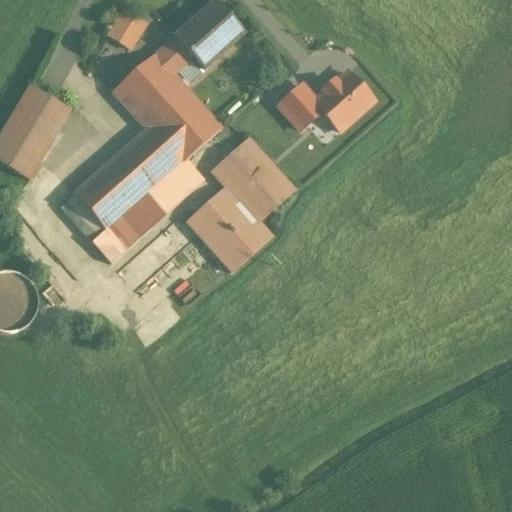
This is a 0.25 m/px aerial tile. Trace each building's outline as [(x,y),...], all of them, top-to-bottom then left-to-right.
[(154,58),(172,76),(191,61),(203,74),(243,36),(214,4),(154,58)] [(123,14),(107,38),(129,52),(144,28),(123,14)] [(172,76),(154,58),(112,96),(145,133),(57,212),(110,268),(203,182),(185,163),(219,131),(172,76)] [(346,76),(336,86),(334,84),(321,95),(324,97),(313,106),(338,135),(370,107),(372,105),(346,76)] [(71,114),(28,89),(0,137),(0,165),(28,183),(71,114)] [(292,194),(247,143),(211,176),(226,191),(186,225),(231,276),(270,241),(257,226),(292,194)] [(11,275),(3,275),(0,275),(0,334),(6,336),(14,335),(21,332),(27,328),(32,322),(36,315),(37,308),(37,300),(35,293),(31,286),(25,281),(18,277),(11,275)]
